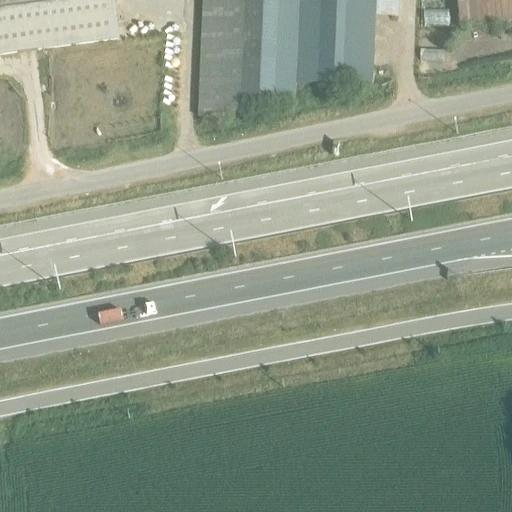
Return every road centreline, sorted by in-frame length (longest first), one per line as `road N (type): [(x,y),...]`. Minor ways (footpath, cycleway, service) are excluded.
road 1 (tertiary): [(0,197),(511,94)]
road 2 (motorway): [(511,171),(0,272)]
road 3 (unclassified): [(511,311),(0,411)]
road 4 (motorway): [(0,333),(511,234)]
